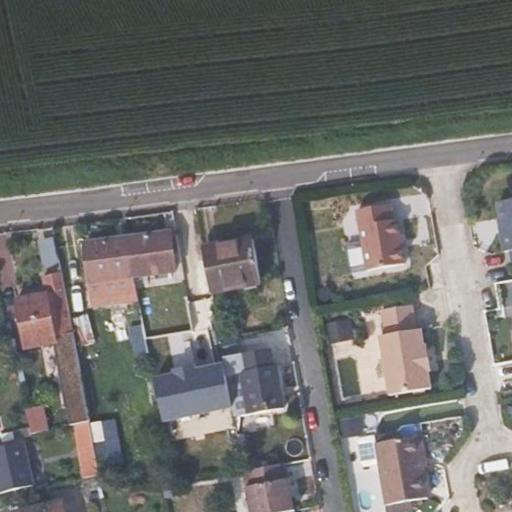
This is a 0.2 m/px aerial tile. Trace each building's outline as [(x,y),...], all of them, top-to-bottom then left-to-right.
[(511,202),(499,205),(504,235),(502,236),(505,256),(511,255),(511,202)] [(405,269),(402,253),(407,251),(404,238),(399,238),(397,224),(394,225),(391,208),(357,214),(367,274),(405,269)] [(177,274),(172,234),(129,239),(138,279),(177,274)] [(42,261),(58,259),(55,236),(39,238),(42,261)] [(138,279),(129,239),(88,244),(94,285),(138,279)] [(263,285),(253,240),(204,249),(212,296),(263,285)] [(74,335),(63,276),(45,279),(48,296),(20,301),(29,348),(56,343),(56,338),(74,335)] [(219,330),(213,300),(199,302),(204,331),(219,330)] [(430,375),(425,348),(422,348),(419,333),(415,334),(410,309),(385,313),(390,338),(384,340),(394,398),(430,392),(427,376),(430,375)] [(130,328),(126,310),(111,313),(115,332),(130,328)] [(96,344),(90,318),(75,320),(82,348),(96,344)] [(287,409),(279,368),(276,369),(273,354),(241,360),(250,416),(287,409)] [(91,425),(83,380),(65,384),(73,429),(91,425)] [(45,402),(28,406),(34,430),(51,426),(45,402)] [(95,449),(91,425),(73,429),(79,453),(95,449)] [(429,472),(423,440),(417,441),(376,448),(387,511),(408,511),(408,506),(428,502),(424,473),(429,472)] [(35,487),(24,444),(0,450),(0,487),(2,495),(35,487)] [(295,511),(290,481),(288,482),(286,467),(246,473),(249,489),(247,490),(251,511),(295,511)]
